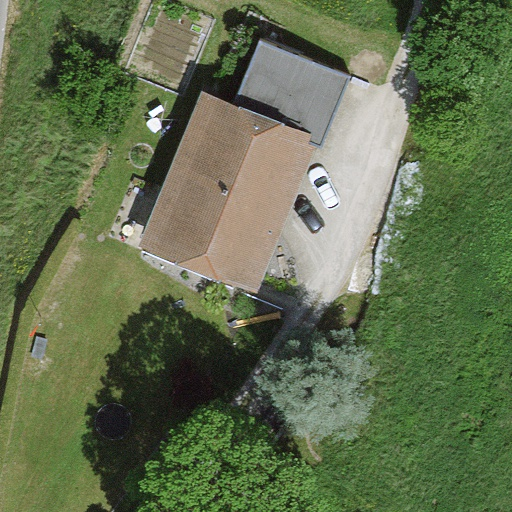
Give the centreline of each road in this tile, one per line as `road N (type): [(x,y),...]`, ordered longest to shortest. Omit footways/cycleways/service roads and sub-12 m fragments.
road 1 (residential): [(169,511),(378,180)]
road 2 (track): [(426,0),(378,180)]
